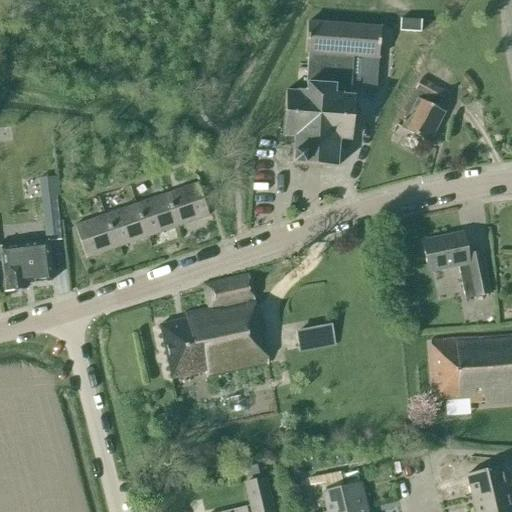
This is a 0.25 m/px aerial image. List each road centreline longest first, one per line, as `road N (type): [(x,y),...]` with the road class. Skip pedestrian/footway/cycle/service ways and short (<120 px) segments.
road 1 (tertiary): [(67,311),(368,209),(511,180)]
road 2 (unclassified): [(116,511),(67,311)]
